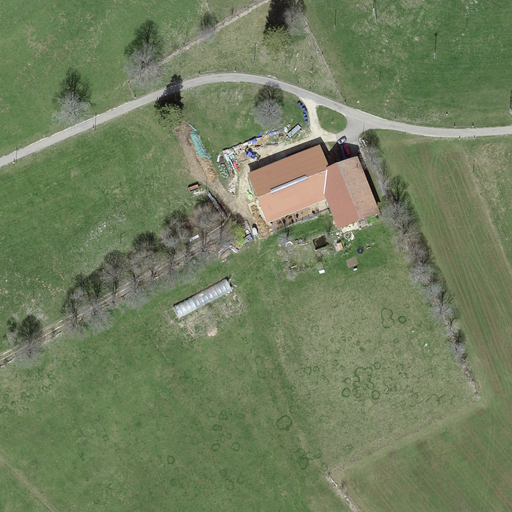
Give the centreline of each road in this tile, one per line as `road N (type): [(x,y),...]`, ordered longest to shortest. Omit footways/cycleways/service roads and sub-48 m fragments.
road 1 (unclassified): [(0,161),(187,81),(243,76),(365,119),(458,127),(511,122)]
road 2 (track): [(0,358),(234,223),(244,208),(245,168),(322,136)]
